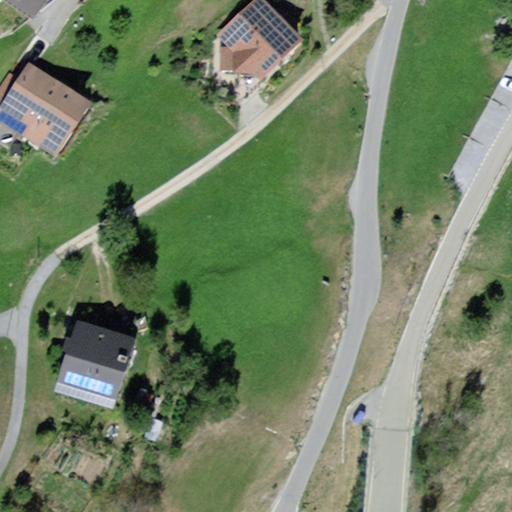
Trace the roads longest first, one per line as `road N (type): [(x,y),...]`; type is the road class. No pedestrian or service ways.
road 1 (tertiary): [(401,0),(370,159),(363,296),(323,425),(283,511)]
road 2 (residential): [(511,130),(425,301),(391,428),(383,511)]
